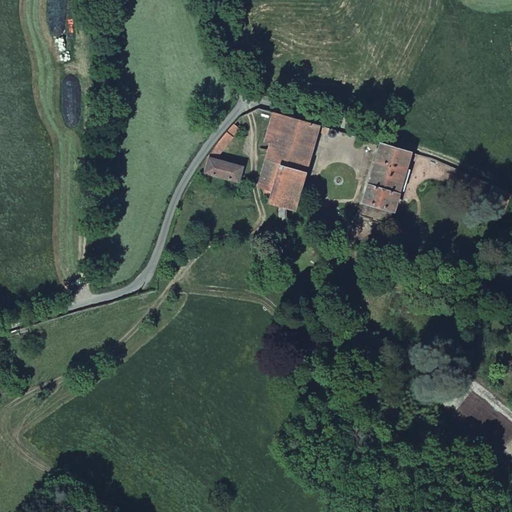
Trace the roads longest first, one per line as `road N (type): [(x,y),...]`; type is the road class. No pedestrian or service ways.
road 1 (residential): [(0,325),(139,281),(183,183),(248,98)]
road 2 (unclassified): [(248,98),(511,184)]
